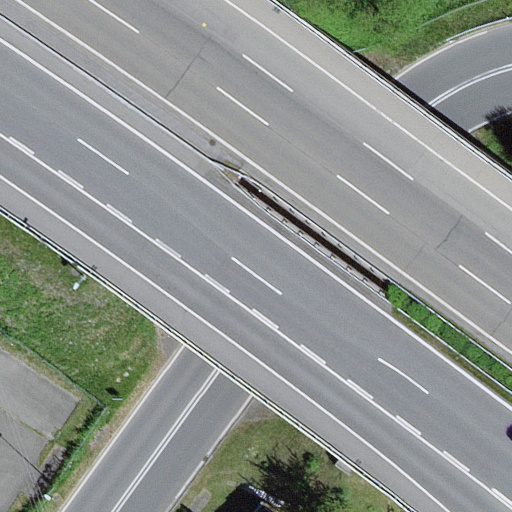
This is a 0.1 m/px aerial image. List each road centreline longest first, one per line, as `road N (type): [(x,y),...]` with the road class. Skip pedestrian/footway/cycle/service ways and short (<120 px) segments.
road 1 (motorway): [(113,511),(393,146),(429,109),(511,69)]
road 2 (motorway): [(511,287),(258,97),(104,0)]
road 3 (motorway): [(0,100),(362,346)]
road 4 (motorway): [(362,346),(479,511)]
road 5 (motorway): [(362,346),(511,462)]
